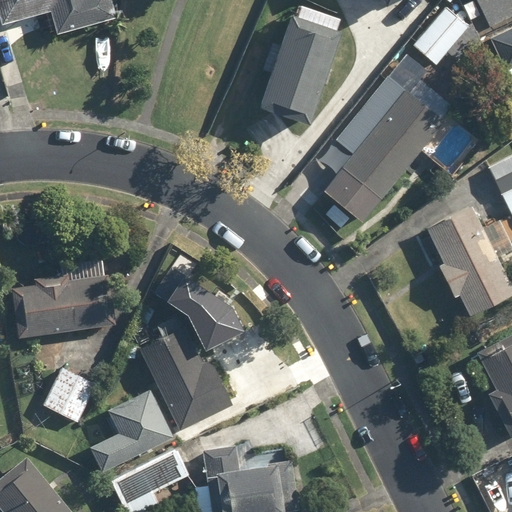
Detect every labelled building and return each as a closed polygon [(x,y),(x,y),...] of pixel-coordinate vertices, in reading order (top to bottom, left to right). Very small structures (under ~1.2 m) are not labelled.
[(51,29),(115,15),(111,0),(0,0),(0,17),(46,7),(51,29)] [(511,0),(472,0),(487,29),(511,15),(511,0)] [(470,28),(444,3),(407,42),(433,67),(470,28)] [(343,30),(291,11),(259,102),(310,121),(343,30)] [(511,31),(491,43),(505,69),(511,65),(511,31)] [(425,71),(400,51),(335,139),(350,150),(322,188),(338,201),(327,215),(341,225),(349,214),(360,222),(443,118),(409,91),(425,71)] [(472,199),(422,226),(469,313),(511,289),(511,282),(496,254),(511,245),(511,217),(511,216),(511,155),(487,169),(494,181),(469,194),(472,199)] [(12,288),(15,332),(114,325),(110,273),(67,276),(67,273),(35,275),(35,286),(12,288)] [(184,326),(140,346),(179,432),(231,408),(207,356),(199,360),(184,326)] [(511,328),(473,350),(495,390),(487,394),(511,440),(511,439),(511,328)] [(99,381),(62,363),(42,406),(79,423),(99,381)] [(175,439),(152,384),(104,405),(118,437),(89,450),(98,472),(169,442),(175,439)] [(235,442),(205,445),(210,487),(198,488),(201,511),(273,511),(289,510),(283,462),(238,467),(235,442)] [(171,447),(113,480),(128,511),(150,511),(159,508),(149,489),(184,472),(171,447)] [(78,511),(25,451),(0,473),(0,511),(78,511)]
